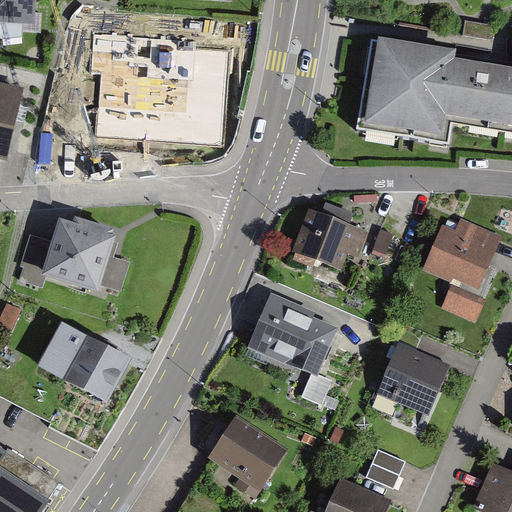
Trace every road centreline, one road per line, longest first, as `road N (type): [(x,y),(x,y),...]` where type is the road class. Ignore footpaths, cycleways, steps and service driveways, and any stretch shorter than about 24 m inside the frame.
road 1 (tertiary): [(93,511),(171,389),(251,197)]
road 2 (residential): [(0,200),(251,197)]
road 3 (residential): [(265,161),(328,177),(511,185)]
road 4 (residential): [(511,327),(429,511)]
road 5 (tertiary): [(265,161),(302,0)]
